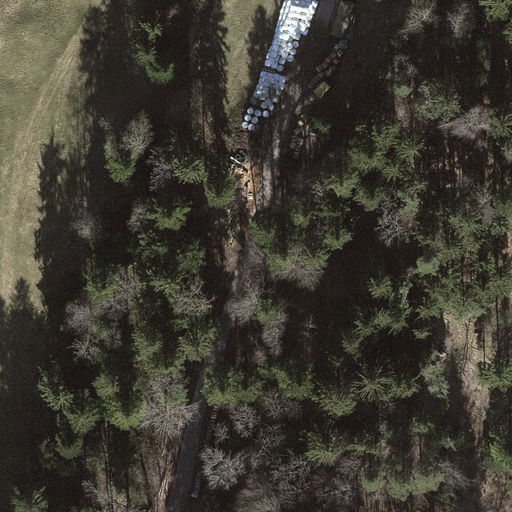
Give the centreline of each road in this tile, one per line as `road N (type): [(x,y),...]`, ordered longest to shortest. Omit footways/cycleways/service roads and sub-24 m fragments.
road 1 (unclassified): [(325,0),(203,381),(179,511)]
road 2 (track): [(0,378),(36,140),(71,50),(103,0)]
